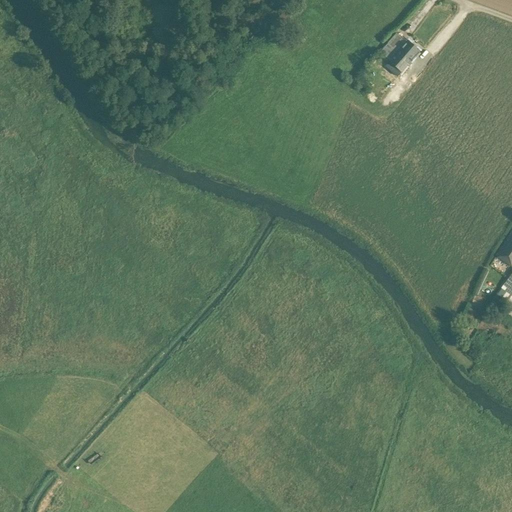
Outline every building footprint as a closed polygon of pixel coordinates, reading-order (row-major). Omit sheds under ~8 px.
[(285,19),(290,23),(303,4),(298,1),(285,19)] [(407,43),(397,34),(388,44),(398,53),(407,43)] [(390,61),(385,67),(397,77),(410,63),(418,53),(407,43),(398,53),(390,61)] [(398,53),(388,44),(380,53),(390,61),(398,53)] [(344,74),(351,81),(359,72),(351,66),(344,74)] [(511,246),(511,247),(506,243),(496,257),(511,267),(511,246)]
